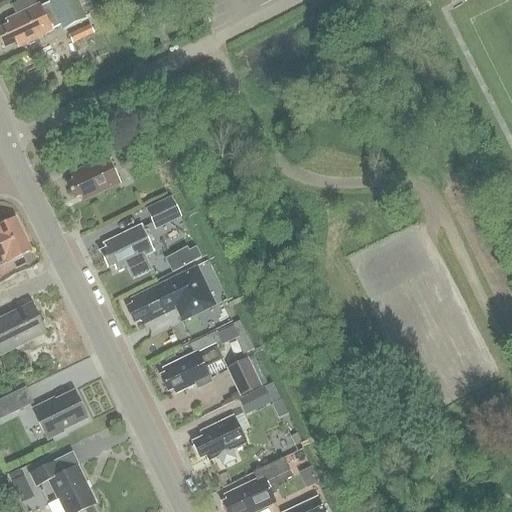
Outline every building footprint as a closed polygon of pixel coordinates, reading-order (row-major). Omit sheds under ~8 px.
[(10,25),(0,30),(0,39),(5,51),(18,44),(20,49),(29,44),(31,46),(36,43),(36,41),(54,32),(54,30),(62,26),(65,31),(68,29),(79,24),(88,20),(85,15),(80,5),(77,0),(48,0),(51,4),(43,8),(41,4),(37,6),(16,17),(8,21),(10,25)] [(71,35),(68,36),(70,39),(72,45),(94,36),(90,27),(71,35)] [(132,134),(114,145),(123,161),(133,155),(141,150),(132,134)] [(122,184),(109,157),(72,175),(75,182),(68,185),(76,200),(82,197),(85,203),(122,184)] [(171,197),(146,210),(152,224),(167,217),(170,224),(181,218),(171,197)] [(9,268),(32,257),(15,223),(0,230),(0,269),(8,266),(9,268)] [(107,250),(102,253),(110,269),(115,266),(118,272),(125,268),(145,258),(156,253),(155,251),(144,228),(143,227),(105,245),(107,250)] [(176,273),(205,256),(197,241),(168,257),(176,273)] [(145,258),(125,268),(132,282),(152,272),(145,258)] [(135,305),(129,308),(136,323),(142,320),(145,326),(178,310),(184,322),(217,306),(207,285),(199,269),(133,301),(135,305)] [(33,306),(0,322),(0,352),(2,356),(47,334),(33,306)] [(234,327),(230,329),(234,339),(243,356),(253,351),(239,323),(233,326),(234,327)] [(167,375),(163,377),(170,393),(175,390),(177,395),(197,385),(200,390),(213,383),(211,379),(210,378),(206,370),(223,361),(225,360),(219,349),(222,347),(221,345),(222,345),(217,335),(216,333),(189,347),(194,356),(165,370),(167,375)] [(229,369),(227,370),(241,399),(245,397),(263,388),(268,387),(254,357),(246,361),(229,369)] [(263,388),(241,399),(239,400),(246,415),(270,404),(263,388)] [(28,390),(0,403),(0,415),(2,420),(35,404),(28,390)] [(56,400),(35,410),(50,441),(65,434),(64,432),(89,420),(76,392),(56,402),(56,400)] [(208,456),(211,461),(217,458),(223,455),(225,456),(229,454),(230,452),(232,451),(247,444),(234,418),(204,432),(206,438),(194,444),(202,459),(208,456)] [(223,455),(217,458),(222,468),(237,461),(232,451),(230,452),(229,454),(225,456),(223,455)] [(284,459),(253,474),(257,483),(264,479),(272,495),(276,493),(276,492),(279,491),(276,486),(293,478),(284,459)] [(53,511),(95,511),(94,508),(98,506),(78,467),(64,474),(57,461),(30,474),(38,489),(50,483),(59,501),(50,505),(53,511)] [(12,484),(11,484),(14,489),(16,493),(28,487),(24,478),(22,479),(12,484)] [(259,511),(276,504),(272,495),(264,479),(257,483),(226,497),(229,502),(223,504),(227,511),(259,511)] [(320,511),(315,501),(291,511),(320,511)]
